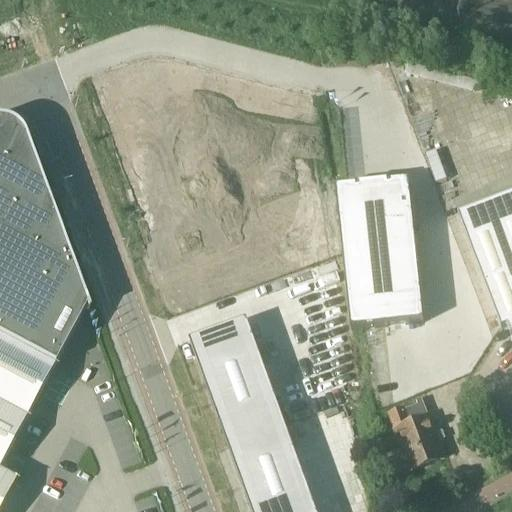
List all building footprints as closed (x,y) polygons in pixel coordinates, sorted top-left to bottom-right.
[(129,65),(91,79),(100,102),(137,88),(129,65)] [(312,97),(270,87),(274,125),(314,121),(312,97)] [(137,88),(100,102),(107,120),(144,106),(137,88)] [(144,106),(107,120),(114,139),(151,125),(144,106)] [(314,121),(274,125),(277,145),(316,141),(314,121)] [(0,468),(86,308),(24,140),(23,137),(21,134),(18,131),(16,129),(13,127),(10,125),(7,124),(4,123),(0,122),(0,468)] [(151,125),(114,139),(121,158),(158,144),(151,125)] [(316,141),(277,145),(279,165),(318,161),(316,141)] [(158,144),(121,158),(128,177),(165,163),(158,144)] [(318,161),(279,165),(281,185),(321,181),(318,161)] [(165,163),(128,177),(135,195),(172,182),(165,163)] [(321,181),(281,185),(283,205),(323,200),(321,181)] [(172,182),(135,195),(142,215),(179,201),(172,182)] [(356,189),(336,191),(351,332),(424,324),(409,183),(389,186),(389,185),(356,188),(356,189)] [(511,196),(459,217),(467,239),(484,284),(501,330),(507,328),(511,338),(511,341),(511,196)] [(323,200),(283,205),(285,225),(325,220),(323,200)] [(325,220),(285,225),(287,244),(327,240),(325,220)] [(188,225),(151,239),(158,258),(195,245),(188,225)] [(226,242),(234,239),(231,230),(223,233),(226,242)] [(327,240),(287,244),(290,274),(329,260),(327,240)] [(195,245),(158,258),(165,277),(202,263),(195,245)] [(202,263),(165,277),(172,296),(209,282),(202,263)] [(209,282),(172,296),(179,315),(216,301),(209,282)] [(247,323),(190,343),(227,447),(285,426),(247,323)] [(418,406),(388,417),(401,451),(383,458),(390,477),(409,470),(409,472),(445,459),(439,442),(446,440),(443,433),(437,436),(430,418),(429,418),(421,400),(416,402),(418,406)] [(315,511),(285,426),(227,447),(250,511),(315,511)]
